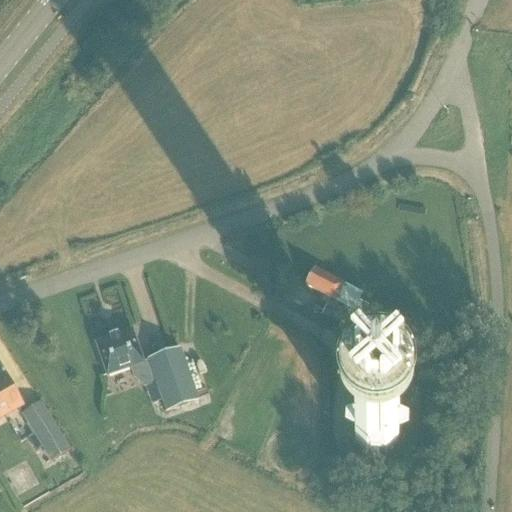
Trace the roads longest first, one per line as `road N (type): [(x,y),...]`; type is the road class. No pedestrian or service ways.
road 1 (unclassified): [(0,307),(334,187),(391,157)]
road 2 (unclassified): [(487,511),(497,294),(480,184)]
